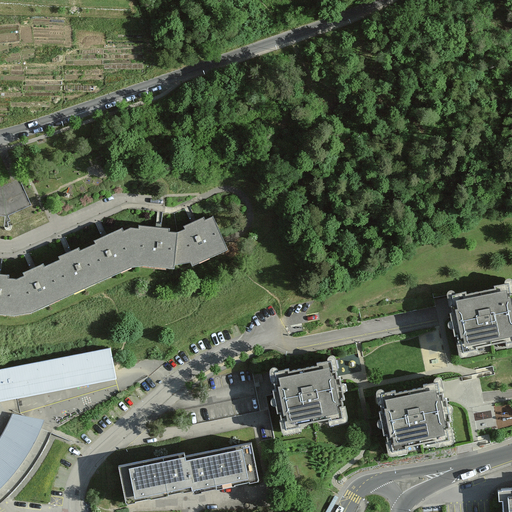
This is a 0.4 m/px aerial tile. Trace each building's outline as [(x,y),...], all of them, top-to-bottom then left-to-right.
[(0,314),(14,316),(31,313),(99,281),(131,268),(143,265),(174,269),(174,265),(191,262),(192,266),(196,265),(227,250),(225,246),(213,217),(204,221),(204,217),(184,227),(185,230),(177,233),(169,232),(169,229),(139,226),(139,229),(130,228),(123,231),(122,228),(94,242),(96,244),(80,251),(79,248),(59,257),(60,261),(44,267),(43,264),(23,273),(25,276),(17,280),(8,279),(8,275),(0,274),(0,314)] [(508,284),(451,296),(454,310),(460,338),(462,353),(511,342),(511,300),(511,298),(508,284)] [(111,343),(0,365),(0,400),(117,377),(111,343)] [(331,362),(273,374),(276,388),(282,416),(285,431),(343,419),(340,405),(334,376),(331,362)] [(438,385),(380,397),(383,411),(389,440),(392,454),(450,442),(447,428),(441,399),(438,385)] [(0,434),(0,483),(7,478),(26,453),(44,415),(12,412),(0,434)] [(251,436),(118,460),(126,503),(130,502),(208,488),(259,479),(251,436)] [(503,499),(503,511),(511,511),(511,487),(498,489),(499,500),(503,499)]
